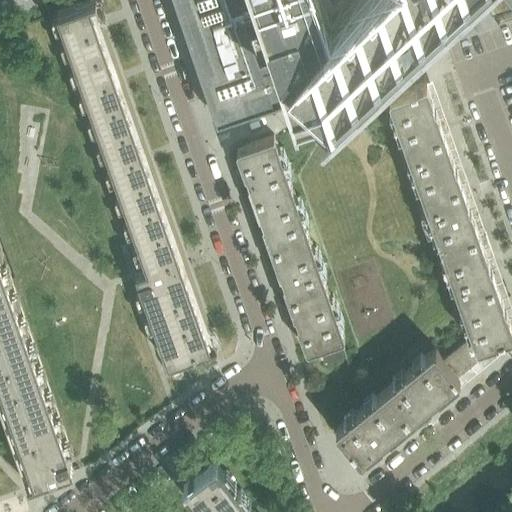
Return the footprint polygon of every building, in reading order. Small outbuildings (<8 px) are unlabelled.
[(102,17),(96,0),(88,0),(57,11),(138,240),(127,244),(150,310),(168,361),(211,346),(217,344),(217,341),(216,341),(210,324),(102,17)] [(511,0),(176,0),(217,118),(233,113),(232,112),(295,91),(296,96),(338,96),(354,71),(498,22),(511,17),(511,0)] [(444,131),(434,101),(426,80),(390,93),(408,145),(444,131)] [(461,179),(444,131),(408,145),(424,192),(461,179)] [(292,185),(274,134),(237,147),(255,198),(292,185)] [(479,231),(469,202),(461,179),(424,192),(442,244),(479,231)] [(309,235),(292,185),(255,198),(272,248),(309,235)] [(497,283),(490,260),(479,231),(442,244),(460,296),(497,283)] [(326,285),(309,235),(272,248),(290,297),(326,285)] [(70,459),(0,260),(0,403),(28,482),(27,482),(28,485),(73,469),(70,459)] [(511,332),(511,324),(497,283),(460,296),(473,332),(478,344),(505,335),(511,332)] [(344,336),(333,302),(326,285),(290,297),(308,349),(319,344),(340,337),(344,336)] [(460,377),(507,338),(505,335),(478,344),(473,332),(444,357),(460,377)] [(346,354),(340,337),(319,344),(325,362),(346,354)] [(460,377),(444,357),(435,347),(385,388),(409,418),(460,377)] [(409,418),(385,388),(336,428),(360,458),(409,418)] [(254,511),(234,485),(217,463),(218,463),(216,461),(189,481),(188,480),(183,485),(185,487),(186,487),(202,507),(200,509),(201,511),(254,511)]
